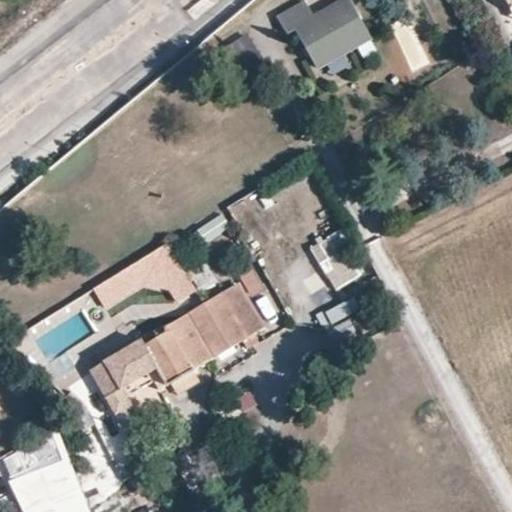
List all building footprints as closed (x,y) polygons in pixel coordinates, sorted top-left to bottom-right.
[(290,26),(311,64),(322,58),(338,50),(364,36),(344,0),(327,0),(306,11),(299,0),(297,0),(273,13),(282,30),(290,26)] [(338,50),(322,58),(327,68),(343,59),(338,50)] [(220,215),(199,228),(206,240),(228,227),(220,215)] [(359,273),(334,232),(312,246),(338,286),(359,273)] [(207,268),(192,274),(199,290),(214,284),(207,268)] [(277,314),(250,270),(201,300),(229,344),(253,329),(255,328),(266,321),(277,314)] [(352,298),(327,311),(332,321),(357,308),(352,298)] [(229,344),(201,300),(162,323),(165,328),(188,368),(229,344)] [(253,329),(258,336),(270,329),(266,321),(255,328),(253,329)] [(188,368),(165,328),(143,341),(150,355),(156,367),(148,372),(157,387),(168,380),(188,368)] [(150,355),(143,341),(137,344),(145,358),(150,355)] [(145,367),(134,348),(96,370),(109,392),(125,382),(124,380),(145,367)] [(17,363),(0,379),(0,385),(26,412),(45,393),(35,382),(17,363)] [(188,368),(168,380),(175,391),(195,379),(188,368)] [(58,380),(47,370),(35,382),(45,393),(58,380)] [(264,382),(260,375),(251,381),(255,388),(264,382)] [(237,397),(233,391),(223,397),(227,403),(237,397)] [(151,425),(142,408),(116,422),(125,439),(151,425)] [(0,499),(18,492),(26,511),(72,511),(113,495),(110,487),(112,486),(102,461),(71,473),(56,436),(0,459),(0,499)]
